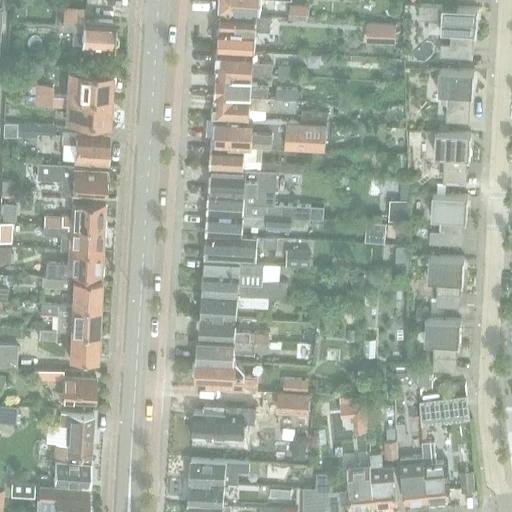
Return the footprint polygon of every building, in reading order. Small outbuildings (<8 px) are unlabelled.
[(216,0),(216,1),(220,4),(220,7),(261,10),(261,0),(216,0)] [(309,1),(291,1),(291,15),(308,16),(309,1)] [(477,31),(478,6),(420,3),(419,16),(442,17),(442,28),(451,28),(450,41),(441,41),(440,53),(473,55),(474,29),(476,29),(476,31),(477,31)] [(64,7),(63,26),(73,27),(72,41),(113,44),(113,42),(118,40),(118,33),(114,30),(115,19),(113,19),(93,18),(79,17),(80,7),(64,7)] [(270,29),(271,14),(220,11),(218,47),(254,49),(255,49),(256,28),(270,29)] [(396,22),(376,22),(376,40),(396,40),(396,22)] [(272,73),(273,62),(253,60),(254,49),(218,47),(218,50),(215,52),(215,57),(217,60),(217,70),(253,72),(272,73)] [(279,62),(278,74),(290,74),(291,63),(279,62)] [(473,93),(475,68),(440,66),(438,90),(448,90),(446,118),(470,119),(471,92),(472,92),(472,93),(473,93)] [(68,95),(110,97),(111,85),(113,83),(113,79),(111,76),(112,72),(69,70),(68,95)] [(215,92),(268,95),(269,85),(252,84),(253,72),(217,70),(215,92)] [(35,93),(53,94),(53,84),(35,83),(35,93)] [(297,97),(297,96),(298,87),(277,86),(277,95),(297,97)] [(296,108),(296,107),(297,97),(277,95),(268,95),(215,92),(215,102),(212,104),(212,109),(214,112),(214,114),(250,117),(251,106),(296,108)] [(109,121),(109,117),(111,115),(111,110),(110,108),(110,97),(68,95),(53,94),(35,93),(34,103),(67,105),(66,118),(109,121)] [(302,119),(327,120),(328,109),(303,108),(302,119)] [(252,138),(286,139),(286,143),(326,145),(327,120),(302,119),(250,117),(214,114),(212,141),(249,144),(251,144),(252,138)] [(55,132),(56,121),(18,119),(17,133),(37,135),(37,131),(55,132)] [(470,156),(472,130),(436,128),(435,152),(444,153),(443,180),(466,182),(468,154),(469,154),(469,156),(470,156)] [(62,141),(61,158),(74,158),(107,160),(108,134),(62,131),(62,141)] [(212,141),(210,165),(261,168),(261,158),(245,157),(245,148),(249,148),(249,144),(212,141)] [(36,172),(36,177),(50,177),(62,178),(62,192),(105,194),(106,168),(73,167),(73,163),(37,161),(36,172)] [(210,165),(209,187),(275,191),(276,169),(261,168),(210,165)] [(209,187),(208,208),(293,214),(309,215),(310,202),(275,200),(275,191),(209,187)] [(467,218),(468,192),(433,191),(432,215),(441,215),(441,228),(431,227),(430,240),(463,242),(465,216),(466,216),(466,218),(467,218)] [(70,213),(46,212),(45,222),(104,226),(105,201),(71,200),(70,213)] [(208,208),(206,231),(243,234),(243,222),(292,225),(293,214),(208,208)] [(45,222),(45,231),(61,232),(70,232),(69,248),(102,250),(104,226),(45,222)] [(257,235),(243,234),(206,231),(205,255),(256,258),(257,235)] [(288,247),(287,262),(310,262),(311,248),(288,247)] [(101,273),(102,250),(69,248),(68,260),(47,258),(46,274),(68,276),(68,272),(101,273)] [(464,280),(465,255),(430,253),(428,277),(438,277),(437,303),(460,304),(461,279),(462,279),(462,280),(464,280)] [(264,294),(286,295),(287,295),(287,278),(263,277),(263,282),(239,281),(240,260),(205,258),(202,290),(264,294)] [(100,304),(101,281),(101,277),(68,276),(46,274),(41,274),(41,284),(72,287),(72,303),(100,304)] [(269,295),(286,295),(264,294),(202,290),(201,313),(237,315),(238,302),(269,304),(269,295)] [(100,304),(72,303),(42,302),(41,312),(57,312),(56,328),(70,329),(99,330),(100,304)] [(236,328),(237,315),(201,313),(199,335),(269,339),(270,330),(236,328)] [(460,343),(462,317),(426,315),(425,339),(435,340),(433,367),(456,369),(458,341),(459,341),(459,343),(460,343)] [(56,338),(56,328),(40,327),(40,337),(56,338)] [(97,357),(99,330),(70,329),(69,356),(97,357)] [(198,357),(234,359),(234,347),(256,349),(256,347),(269,348),(269,339),(199,335),(198,357)] [(0,353),(18,354),(18,342),(0,341),(0,353)] [(0,365),(18,366),(18,354),(0,353),(0,365)] [(236,373),(237,359),(234,359),(198,357),(197,374),(208,375),(208,381),(258,384),(258,374),(236,373)] [(62,368),(34,367),(34,378),(62,379),(62,368)] [(94,401),(96,375),(63,373),(61,399),(94,401)] [(308,389),(309,377),(285,376),(284,388),(308,389)] [(309,410),(310,390),(279,388),(278,408),(309,410)] [(435,410),(469,406),(467,390),(420,396),(422,420),(436,418),(435,410)] [(0,418),(17,419),(18,403),(0,401),(0,418)] [(253,439),(255,411),(194,407),(193,432),(200,432),(225,434),(224,438),(253,439)] [(67,453),(90,454),(91,454),(94,412),(61,410),(60,424),(69,424),(68,442),(67,453)] [(405,421),(396,422),(397,436),(406,436),(405,421)] [(386,456),(398,455),(397,438),(385,439),(386,456)] [(422,439),(424,453),(428,498),(450,495),(447,459),(437,460),(435,438),(422,439)] [(90,483),(91,460),(90,460),(90,454),(67,453),(68,442),(56,441),(54,481),(90,483)] [(383,465),(382,451),(371,452),(371,458),(371,462),(372,466),(375,502),(397,500),(394,468),(394,469),(393,463),(383,465)] [(405,500),(428,498),(424,453),(401,455),(405,500)] [(249,470),(250,459),(191,456),(190,478),(225,480),(225,481),(237,481),(238,469),(249,470)] [(352,505),(375,502),(372,466),(371,462),(348,464),(352,505)] [(473,468),(460,469),(462,489),(475,488),(473,468)] [(316,490),(330,489),(333,489),(333,488),(331,469),(317,470),(316,485),(316,490)] [(228,502),(228,498),(224,498),(225,481),(225,480),(190,478),(188,500),(228,502)] [(38,497),(37,509),(56,511),(76,511),(87,511),(89,487),(39,483),(38,497)] [(316,485),(304,484),(303,511),(316,511),(316,490),(316,485)] [(271,485),(271,493),(291,494),(292,486),(271,485)] [(330,489),(330,511),(344,511),(342,488),(333,488),(333,489),(330,489)] [(316,511),(330,511),(330,489),(316,490),(316,511)] [(230,511),(231,502),(228,502),(188,500),(187,511),(230,511)]
